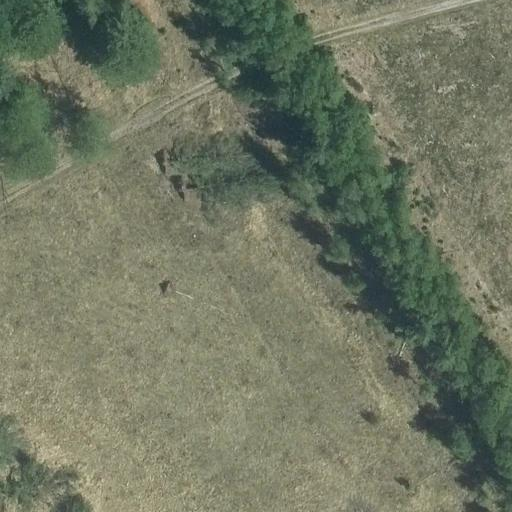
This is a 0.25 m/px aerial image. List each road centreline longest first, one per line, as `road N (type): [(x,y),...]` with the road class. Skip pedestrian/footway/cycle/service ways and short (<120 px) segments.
road 1 (track): [(511,501),(199,0)]
road 2 (track): [(0,201),(240,66),(468,0)]
